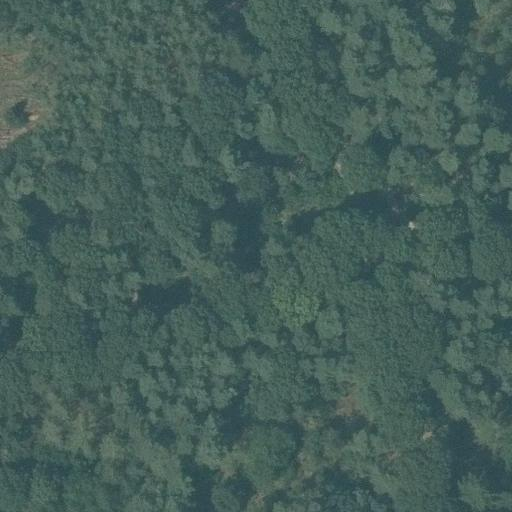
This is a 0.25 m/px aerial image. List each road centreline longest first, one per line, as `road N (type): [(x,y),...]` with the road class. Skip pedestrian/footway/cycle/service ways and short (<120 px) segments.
road 1 (track): [(452,511),(298,0)]
road 2 (track): [(511,228),(0,363)]
